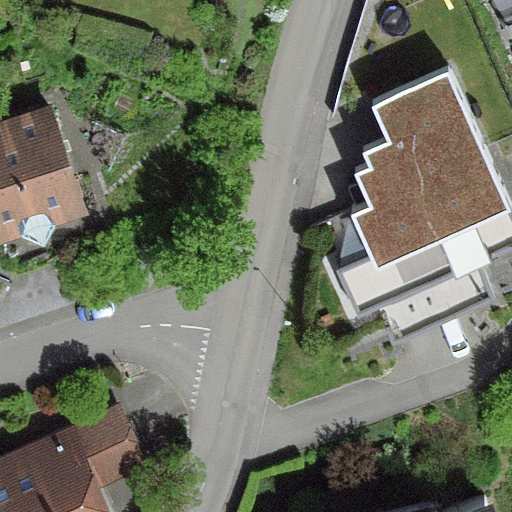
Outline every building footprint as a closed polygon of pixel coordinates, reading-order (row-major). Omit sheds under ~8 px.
[(363,242),(497,182),(439,52),(363,86),(386,135),(348,152),(363,183),(341,193),(363,242)] [(77,201),(46,109),(0,124),(0,226),(13,223),(15,231),(39,242),(51,218),(49,211),(77,201)] [(511,214),(497,182),(363,242),(330,256),(351,303),(511,231),(511,214)] [(21,450),(28,464),(0,477),(0,511),(101,511),(64,430),(21,450)] [(484,511),(480,495),(434,508),(431,498),(380,511),(484,511)]
